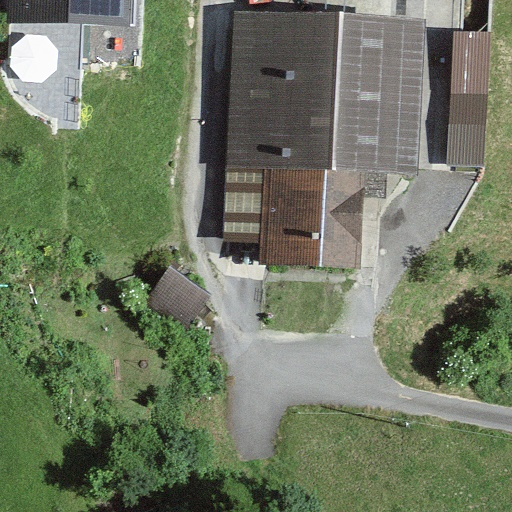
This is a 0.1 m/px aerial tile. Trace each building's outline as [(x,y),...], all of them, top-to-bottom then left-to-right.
[(131,0),(27,0),(27,12),(131,14),(131,0)] [(266,163),(388,168),(419,169),(425,17),(235,9),(229,161),(266,163)] [(491,31),(454,29),(449,164),(486,165),(491,31)] [(388,168),(266,163),(265,262),(364,263),(364,196),(388,196),(388,168)] [(171,264),(148,297),(189,325),(212,292),(171,264)]
